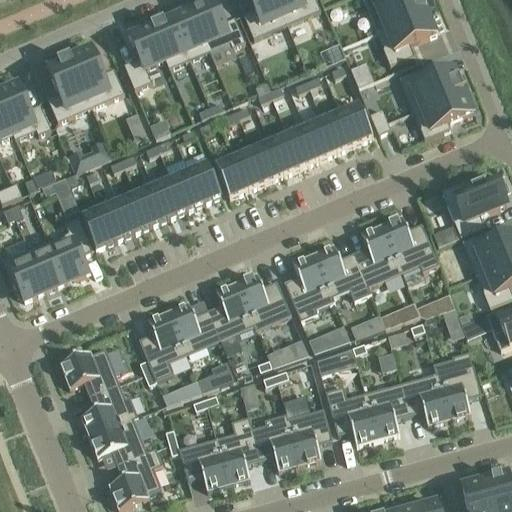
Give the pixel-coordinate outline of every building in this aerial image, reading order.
[(248,0),(255,15),(243,20),(254,45),(287,30),(274,0),(248,0)] [(274,0),(287,30),(321,16),(313,0),(274,0)] [(389,0),(365,0),(361,2),(375,34),(376,38),(427,17),(420,0),(406,0),(392,6),(389,0)] [(214,6),(192,15),(210,57),(230,49),(232,54),(245,48),(235,24),(224,28),(214,6)] [(192,15),(172,24),(190,66),(210,57),(192,15)] [(427,17),(376,38),(390,72),(415,61),(410,50),(436,39),(427,17)] [(172,24),(152,32),(166,65),(165,66),(169,75),(190,66),(172,24)] [(140,64),(124,71),(135,95),(152,88),(146,74),(165,66),(166,65),(152,32),(130,42),(140,64)] [(92,54),(70,63),(91,114),(125,100),(114,75),(103,80),(92,54)] [(59,98),(47,103),(58,128),(91,114),(70,63),(48,72),(59,98)] [(343,72),(332,77),(335,84),(346,80),(343,72)] [(424,74),(399,84),(413,117),(464,96),(455,74),(428,85),(424,74)] [(318,83),(307,87),(310,95),(321,90),(318,83)] [(307,87),(295,92),(299,100),(310,95),(307,87)] [(18,89),(0,97),(0,107),(14,141),(13,141),(15,145),(36,136),(38,141),(51,135),(41,111),(29,116),(18,89)] [(268,89),(256,93),(259,101),(271,96),(268,89)] [(280,93),(269,97),(272,105),(283,100),(280,93)] [(464,96),(413,117),(425,145),(450,135),(448,129),(473,118),(464,96)] [(269,97),(258,102),(261,110),(272,105),(269,97)] [(0,107),(0,146),(13,141),(14,141),(0,107)] [(221,108),(210,113),(213,120),(224,116),(221,108)] [(359,110),(340,118),(354,151),(373,143),(359,110)] [(210,113),(199,118),(202,125),(213,120),(210,113)] [(247,113),(236,118),(239,125),(250,120),(247,113)] [(382,116),(370,121),(379,141),(391,135),(382,116)] [(236,118),(225,122),(228,130),(239,125),(236,118)] [(340,118),(323,126),(337,159),(354,151),(340,118)] [(323,126),(305,133),(319,166),(337,159),(323,126)] [(165,127),(151,133),(156,145),(170,139),(165,127)] [(211,128),(200,133),(203,141),(214,136),(211,128)] [(305,133),(287,141),(301,174),(319,166),(305,133)] [(194,136),(182,141),(185,148),(197,143),(194,136)] [(287,141),(270,148),(284,181),(301,174),(287,141)] [(168,146),(157,151),(160,159),(171,154),(168,146)] [(270,148),(252,156),(266,189),(284,181),(270,148)] [(157,151),(146,156),(149,163),(160,159),(157,151)] [(252,156),(234,163),(248,196),(266,189),(252,156)] [(133,161),(122,166),(125,174),(136,169),(133,161)] [(234,163),(216,171),(230,204),(248,196),(234,163)] [(122,166),(111,171),(114,179),(125,174),(122,166)] [(208,169),(189,177),(203,210),(222,202),(208,169)] [(98,176),(86,181),(90,189),(101,184),(98,176)] [(189,177),(171,185),(185,218),(203,210),(189,177)] [(77,179),(66,184),(69,191),(80,187),(77,179)] [(33,184),(25,188),(30,199),(37,195),(33,184)] [(171,185),(154,192),(168,225),(185,218),(171,185)] [(470,185),(442,197),(456,231),(461,243),(485,233),(481,222),(507,211),(496,185),(474,194),(470,185)] [(52,189),(42,193),(46,202),(55,198),(52,189)] [(17,190),(0,196),(0,205),(2,210),(22,202),(17,190)] [(154,192),(136,200),(150,233),(168,225),(154,192)] [(136,200),(118,207),(132,240),(150,233),(136,200)] [(118,207),(101,215),(115,248),(132,240),(118,207)] [(18,210),(11,213),(16,224),(23,221),(18,210)] [(11,213),(4,217),(8,227),(16,224),(11,213)] [(101,215),(82,223),(96,256),(115,248),(101,215)] [(402,222),(381,231),(402,279),(420,272),(422,278),(439,271),(422,230),(408,236),(402,222)] [(69,238),(49,247),(67,289),(88,279),(81,262),(92,257),(78,224),(65,229),(69,238)] [(367,253),(353,259),(368,294),(369,293),(402,279),(381,231),(361,239),(367,253)] [(456,231),(432,240),(437,253),(461,243),(456,231)] [(487,237),(463,248),(476,281),(511,266),(511,240),(492,249),(487,237)] [(24,244),(2,254),(7,265),(3,266),(14,292),(18,290),(25,307),(47,297),(29,255),(24,244)] [(49,247),(29,255),(47,297),(67,289),(49,247)] [(334,251),(313,259),(332,304),(333,303),(350,296),(354,307),(372,300),(369,293),(368,294),(353,259),(340,265),(334,251)] [(299,282),(284,289),(301,327),(318,320),(316,316),(335,308),(333,303),(332,304),(313,259),(293,268),(299,282)] [(511,266),(476,281),(490,315),(511,305),(511,297),(510,293),(511,292),(511,266)] [(257,279),(236,288),(255,332),(254,333),(256,337),(292,322),(277,287),(263,293),(257,279)] [(222,311),(208,317),(221,347),(254,333),(255,332),(236,288),(216,297),(222,311)] [(436,305),(417,313),(420,322),(426,324),(454,315),(449,299),(436,305)] [(189,308),(168,317),(187,361),(221,347),(208,317),(195,322),(190,312),(189,308)] [(511,313),(511,311),(486,321),(501,356),(511,351),(511,313)] [(455,315),(442,319),(446,330),(459,325),(458,323),(455,315)] [(154,340),(139,346),(147,366),(152,377),(156,387),(174,380),(169,369),(187,361),(168,317),(147,326),(154,340)] [(392,318),(381,323),(386,334),(401,329),(397,321),(392,318)] [(470,318),(458,323),(459,325),(461,332),(473,327),(474,327),(470,318)] [(380,322),(352,333),(357,344),(385,335),(380,322)] [(473,327),(461,332),(467,345),(478,340),(473,327)] [(422,329),(411,333),(413,341),(425,337),(422,329)] [(344,332),(309,347),(314,359),(350,347),(344,332)] [(395,340),(388,342),(391,353),(398,352),(395,340)] [(302,346),(291,351),(297,365),(309,361),(302,346)] [(364,350),(353,354),(355,361),(367,357),(364,350)] [(91,357),(60,369),(70,395),(84,389),(89,402),(120,390),(115,378),(128,372),(120,353),(107,359),(106,355),(92,361),(91,357)] [(334,360),(317,366),(321,381),(338,377),(357,371),(353,354),(334,360)] [(453,365),(433,371),(436,380),(437,380),(449,426),(471,420),(467,405),(482,401),(470,358),(452,363),(453,365)] [(147,366),(140,369),(145,380),(152,377),(147,366)] [(269,366),(258,370),(261,378),(272,374),(269,366)] [(223,369),(212,374),(219,391),(231,387),(223,369)] [(152,377),(145,380),(149,391),(157,388),(156,387),(152,377)] [(286,377),(275,381),(277,388),(289,385),(286,377)] [(436,380),(401,389),(410,421),(424,417),(428,432),(449,426),(437,380),(436,380)] [(275,381),(263,385),(266,392),(277,388),(275,381)] [(401,389),(366,399),(378,446),(400,440),(395,425),(410,421),(401,389)] [(95,416),(81,422),(89,443),(134,425),(134,426),(138,424),(130,402),(125,404),(120,390),(89,402),(95,416)] [(344,393),(326,398),(337,441),(352,437),(357,451),(378,446),(366,399),(347,404),(344,393)] [(175,397),(163,402),(167,411),(179,407),(175,397)] [(216,402),(205,405),(207,413),(219,409),(216,402)] [(205,405),(194,409),(196,417),(207,413),(205,405)] [(288,425),(287,425),(300,471),(321,465),(317,451),(332,446),(324,415),(288,425)] [(253,435),(252,435),(260,466),(274,462),(279,477),(300,471),(287,425),(288,425),(287,420),(264,427),(266,431),(253,435)] [(234,440),(216,445),(229,491),(250,485),(246,470),(260,466),(252,435),(253,435),(250,423),(231,428),(234,440)] [(134,425),(89,443),(97,463),(101,461),(112,457),(117,471),(148,459),(147,458),(134,426),(134,425)] [(173,436),(166,438),(169,449),(177,447),(173,436)] [(216,445),(179,455),(188,486),(203,482),(207,497),(229,491),(216,445)] [(177,447),(169,449),(172,461),(180,459),(177,447)] [(123,485),(108,491),(116,511),(128,511),(150,503),(148,499),(161,494),(154,475),(163,472),(156,454),(147,458),(148,459),(117,471),(123,485)] [(511,511),(511,492),(508,478),(485,485),(492,511),(511,511)] [(462,491),(467,511),(492,511),(485,485),(462,491)]
